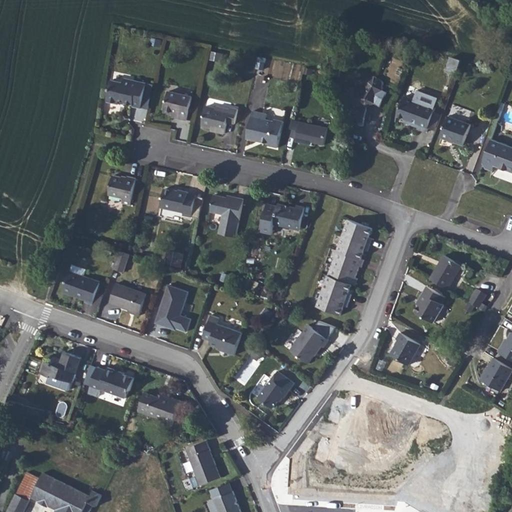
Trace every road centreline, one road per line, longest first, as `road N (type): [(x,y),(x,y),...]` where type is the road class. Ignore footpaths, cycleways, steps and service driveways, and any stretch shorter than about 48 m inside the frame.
road 1 (residential): [(411,214),(369,324),(255,475)]
road 2 (residential): [(35,310),(190,366),(255,475)]
road 3 (residential): [(147,146),(291,175),(411,214)]
